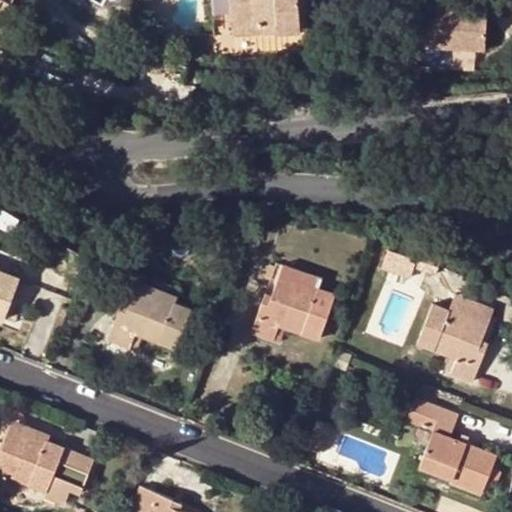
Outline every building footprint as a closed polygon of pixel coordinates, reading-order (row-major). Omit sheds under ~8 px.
[(0,0),(0,11),(6,15),(12,4),(4,0),(0,0)] [(301,31),(299,0),(231,0),(232,25),(278,22),(279,33),(301,31)] [(414,46),(485,47),(486,6),(460,5),(415,4),(414,46)] [(232,25),(233,36),(279,33),(278,22),(232,25)] [(30,159),(24,167),(39,178),(45,170),(30,159)] [(255,236),(251,249),(258,252),(263,239),(255,236)] [(271,302),(281,276),(321,291),(325,279),(279,263),(266,300),(271,302)] [(0,272),(0,318),(5,320),(20,281),(0,272)] [(129,311),(138,289),(176,304),(181,291),(136,273),(122,309),(129,311)] [(271,302),(266,300),(254,332),(281,341),(286,328),(322,341),(337,296),(321,291),(281,276),(271,302)] [(129,311),(122,309),(110,338),(137,349),(142,335),(177,349),(193,311),(176,304),(138,289),(129,311)] [(489,328),(492,320),(453,305),(450,313),(489,328)] [(476,383),(487,352),(480,349),(484,340),(489,328),(450,313),(434,306),(419,343),(453,356),(447,372),(476,383)] [(484,340),(480,349),(487,352),(491,342),(484,340)] [(454,485),(482,496),(488,482),(492,470),(498,457),(451,438),(459,417),(417,400),(408,422),(434,434),(421,467),(456,481),(454,485)] [(10,427),(49,443),(51,436),(12,420),(10,427)] [(49,443),(10,427),(2,446),(0,451),(0,492),(6,495),(13,480),(21,483),(47,494),(45,497),(65,506),(71,490),(81,495),(94,461),(49,443)] [(456,481),(421,467),(419,472),(454,485),(456,481)] [(502,473),(492,470),(488,482),(497,485),(502,473)] [(21,483),(13,480),(6,495),(14,498),(21,483)] [(180,511),(170,508),(173,501),(141,487),(130,511),(180,511)] [(170,508),(180,511),(183,505),(173,501),(170,508)]
